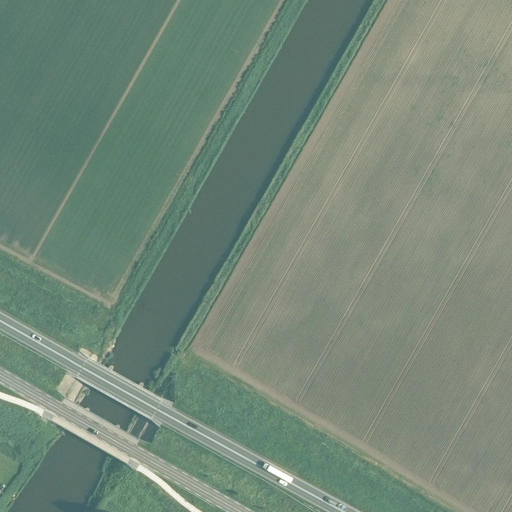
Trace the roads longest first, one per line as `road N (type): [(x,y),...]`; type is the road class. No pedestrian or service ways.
road 1 (trunk): [(346,511),(0,319)]
road 2 (secondary): [(238,511),(0,375)]
